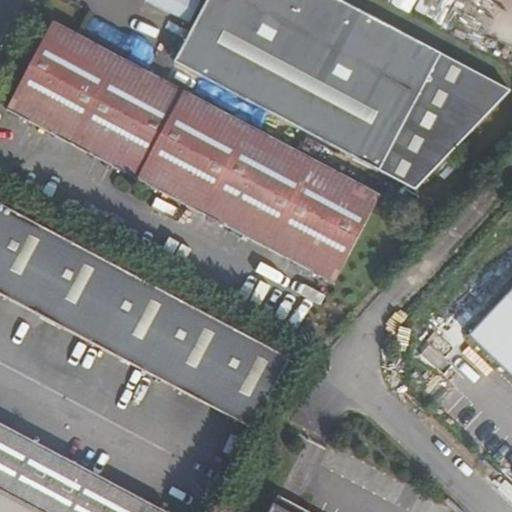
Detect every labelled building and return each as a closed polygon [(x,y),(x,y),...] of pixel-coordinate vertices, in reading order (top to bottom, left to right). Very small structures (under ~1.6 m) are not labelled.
[(503,91),(337,0),(204,0),(170,62),(410,192),(503,91)] [(379,195),(49,21),(1,110),(330,286),(379,195)] [(286,361),(0,206),(0,295),(249,430),(286,361)] [(511,281),(465,334),(511,376),(511,281)] [(172,511),(0,422),(0,489),(42,511),(172,511)] [(42,511),(0,489),(0,511),(42,511)]
